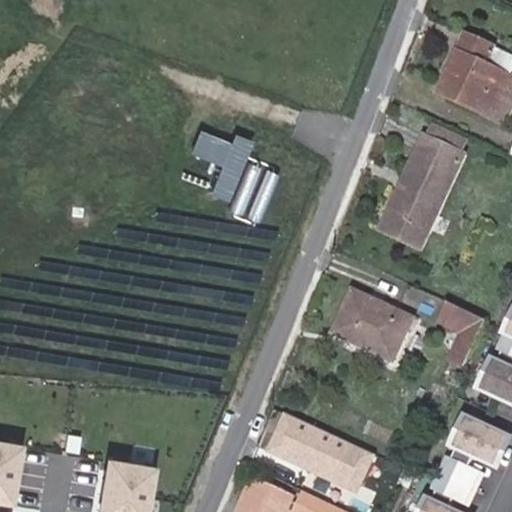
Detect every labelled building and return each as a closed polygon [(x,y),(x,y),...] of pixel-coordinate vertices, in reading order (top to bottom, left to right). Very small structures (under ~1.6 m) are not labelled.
[(505,125),(511,110),(511,79),(511,78),(485,66),(493,48),(466,35),(450,69),(459,73),(448,98),(505,125)] [(511,78),(511,75),(511,57),(493,48),(485,66),(511,78)] [(448,98),(459,73),(450,69),(438,93),(448,98)] [(466,142),(434,127),(428,139),(461,154),(466,142)] [(238,137),(216,192),(226,196),(248,141),(238,137)] [(421,251),(465,156),(461,154),(428,139),(424,137),(381,231),(421,251)] [(393,361),(412,319),(353,292),(333,333),(393,361)] [(464,367),(486,321),(450,304),(439,325),(461,336),(450,360),(464,367)] [(511,402),(511,334),(508,333),(501,347),(504,348),(497,361),(495,360),(482,388),(511,402)] [(270,452),(363,492),(381,451),(288,411),(270,452)] [(497,465),(510,438),(468,418),(455,446),(457,447),(451,460),(448,459),(442,473),(474,488),(480,473),(468,468),(474,454),(497,465)] [(30,443),(0,438),(0,502),(19,506),(30,443)] [(154,511),(162,466),(111,457),(102,511),(154,511)] [(455,511),(449,509),(455,495),(468,501),(474,488),(442,473),(436,486),(438,487),(432,501),(430,500),(423,511),(455,511)] [(286,511),(293,497),(254,479),(251,485),(238,511),(286,511)] [(320,496),(325,484),(315,480),(310,491),(320,496)] [(303,491),(296,511),(359,511),(361,509),(303,491)]
